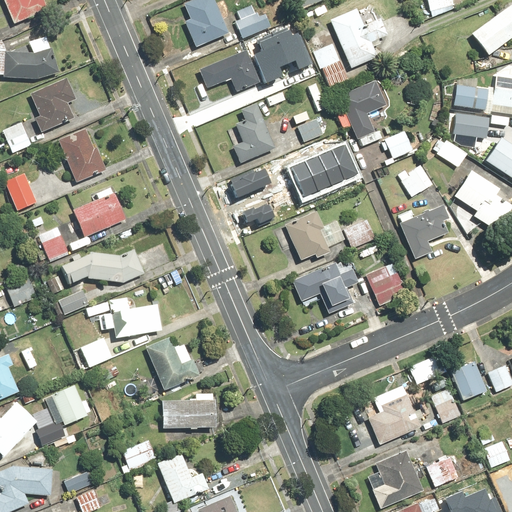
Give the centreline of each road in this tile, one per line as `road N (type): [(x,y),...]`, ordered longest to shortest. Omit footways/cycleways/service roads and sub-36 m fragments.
road 1 (tertiary): [(273,392),(105,0)]
road 2 (residential): [(273,392),(511,284)]
road 3 (tertiary): [(322,511),(273,392)]
